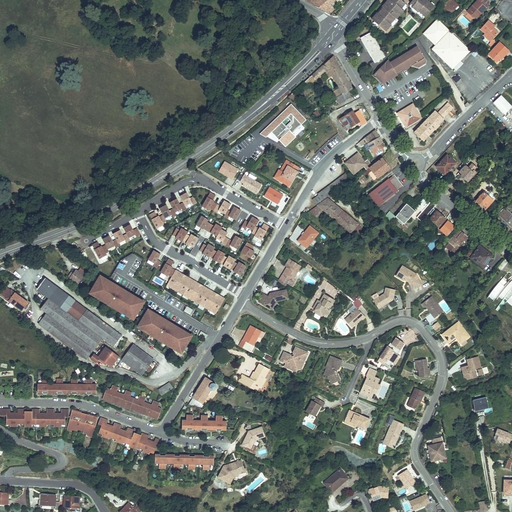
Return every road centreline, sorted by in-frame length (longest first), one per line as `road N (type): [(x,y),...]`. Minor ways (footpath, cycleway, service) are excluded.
road 1 (residential): [(450,511),(415,458),(442,376),(439,354),(416,323),(395,321),(361,339),(324,343),(240,302)]
road 2 (primary): [(176,168),(262,104),(335,31)]
road 3 (primary): [(0,254),(92,218),(176,168)]
road 4 (residential): [(159,430),(74,403),(0,401)]
road 5 (residential): [(240,302),(159,430)]
road 6 (residential): [(380,118),(325,163),(286,226)]
road 7 (residential): [(0,429),(62,462),(13,469),(5,481)]
road 8 (residential): [(421,158),(511,73)]
road 9 (unclassified): [(511,248),(433,190),(418,169)]
